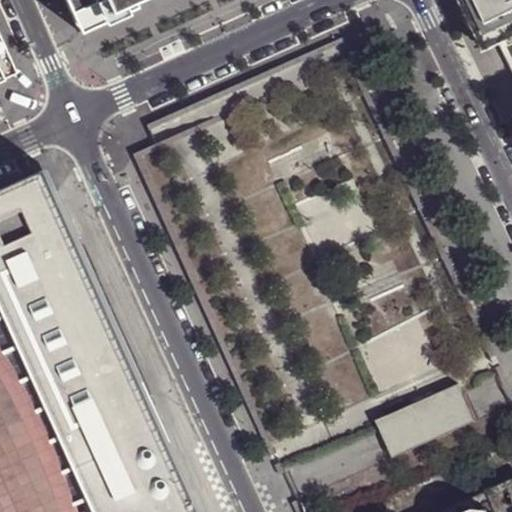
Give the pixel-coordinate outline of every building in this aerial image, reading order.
[(63,0),(68,10),(90,0),(63,0)] [(511,0),(461,0),(465,8),(487,53),(500,46),(511,70),(511,0)] [(0,75),(13,70),(1,44),(0,41),(0,75)] [(49,170),(0,191),(0,511),(200,511),(197,503),(153,405),(49,170)] [(458,386),(376,423),(381,434),(463,396),(458,386)] [(463,396),(381,434),(393,461),(475,424),(463,396)] [(511,511),(511,479),(440,511),(466,511),(475,508),(484,509),(488,511),(511,511)]
